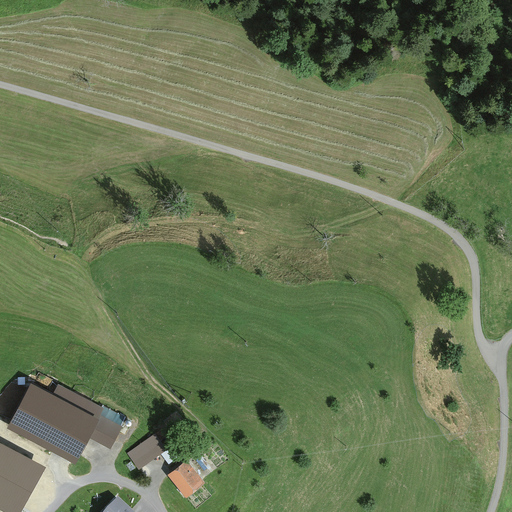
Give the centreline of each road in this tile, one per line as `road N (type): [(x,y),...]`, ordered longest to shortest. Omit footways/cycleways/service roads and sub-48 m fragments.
road 1 (track): [(146,492),(188,450),(193,429),(145,372),(92,282),(88,250),(113,231),(165,220),(224,219),(299,235),(391,202)]
road 2 (unclassified): [(490,511),(504,443),(501,360)]
road 3 (unclassified): [(47,511),(93,477),(129,483),(162,511)]
